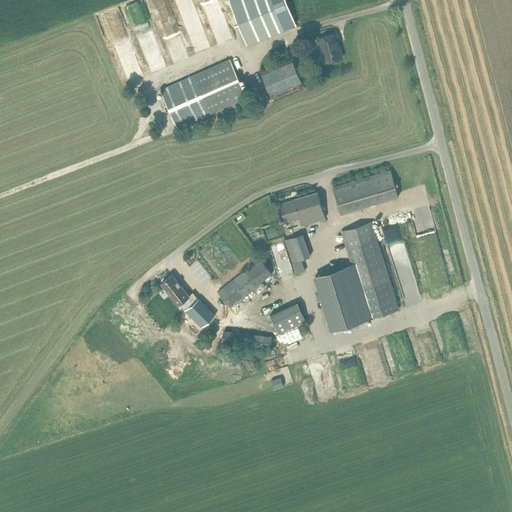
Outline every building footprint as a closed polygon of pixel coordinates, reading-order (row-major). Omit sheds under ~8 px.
[(296,24),(286,0),(229,0),(237,17),(247,43),(284,29),(296,24)] [(336,33),(333,34),(318,38),(319,41),(320,41),(325,61),(342,57),(336,33)] [(292,57),(290,58),(280,62),(261,71),(271,94),(302,81),(292,57)] [(247,96),(235,71),(230,59),(221,63),(194,75),(161,89),(178,126),(247,96)] [(391,170),(333,187),(341,213),(398,196),(391,170)] [(326,217),(318,191),(294,198),(300,216),(302,225),(326,217)] [(300,216),(294,198),(280,203),(285,220),(300,216)] [(352,264),(316,276),(332,330),(398,309),(371,221),(342,230),(352,264)] [(310,256),(305,243),(302,233),(285,239),(293,262),(310,256)] [(272,273),(268,267),(262,259),(244,272),(255,286),(272,273)] [(256,287),(255,286),(244,272),(244,271),(218,291),(230,307),(256,287)] [(179,303),(189,295),(172,274),(161,283),(178,304),(179,305),(180,304),(179,303)] [(219,321),(205,305),(198,298),(185,310),(205,333),(219,321)] [(270,314),(279,333),(306,321),(297,301),(270,314)] [(283,386),(282,380),(272,382),(274,389),(283,386)]
